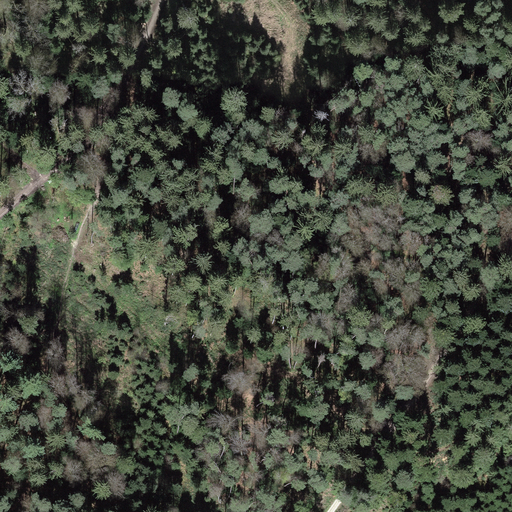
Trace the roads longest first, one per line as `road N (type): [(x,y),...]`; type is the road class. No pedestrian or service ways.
road 1 (track): [(511,247),(333,511)]
road 2 (track): [(0,207),(107,129)]
